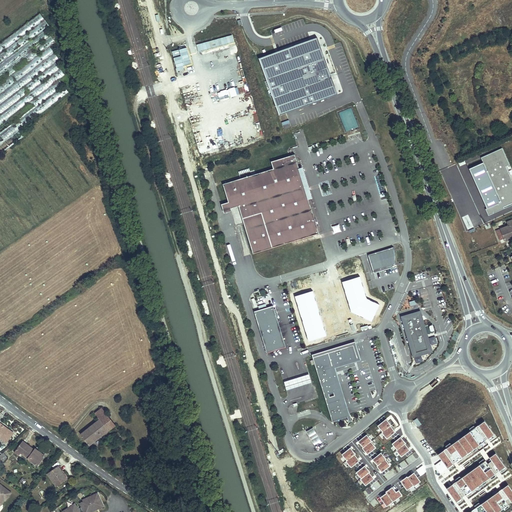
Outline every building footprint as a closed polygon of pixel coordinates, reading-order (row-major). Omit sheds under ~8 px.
[(38,13),(0,42),(0,153),(25,135),(21,129),(69,92),(59,79),(65,75),(60,68),(63,66),(49,47),(56,42),(46,29),(49,27),(38,13)] [(317,37),(259,58),(280,115),(338,94),(317,37)] [(350,108),(338,113),(346,131),(358,126),(350,108)] [(510,165),(503,148),(481,158),(484,163),(497,193),(495,194),(499,203),(488,208),(486,209),(489,216),(490,215),(494,214),(493,212),(511,204),(510,199),(511,197),(511,181),(506,167),(510,165)] [(253,254),(319,234),(309,199),(299,169),(295,155),(272,162),(274,169),(231,182),(239,206),(253,254)] [(497,193),(484,163),(470,169),(488,208),(499,203),(495,194),(497,193)] [(299,169),(309,199),(312,198),(303,168),(299,169)] [(223,211),(239,206),(231,182),(223,184),(228,202),(221,204),(223,211)] [(496,231),(500,240),(503,239),(504,242),(511,238),(511,219),(507,222),(508,226),(496,231)] [(339,224),(331,227),(333,234),(341,231),(339,224)] [(373,272),(395,265),(395,257),(394,247),(368,256),(373,272)] [(254,311),(267,353),(286,347),(273,306),(254,311)] [(430,351),(419,313),(416,314),(404,318),(406,325),(406,327),(410,338),(410,340),(415,355),(430,351)] [(361,360),(356,343),(356,341),(312,355),(313,357),(328,352),(348,417),(346,417),(348,423),(352,422),(350,414),(336,368),(361,360)] [(328,352),(313,357),(332,421),(346,417),(348,417),(328,352)] [(287,390),(312,382),(309,374),(284,382),(287,390)] [(108,402),(102,407),(106,413),(112,408),(108,402)] [(447,417),(455,419),(458,407),(450,405),(447,417)] [(106,413),(113,421),(116,425),(122,420),(112,408),(106,413)] [(101,416),(109,425),(113,421),(106,413),(101,416)] [(116,425),(113,421),(109,425),(101,416),(82,432),(92,445),(116,425)] [(387,438),(396,432),(387,421),(378,427),(387,438)] [(487,440),(494,435),(485,421),(437,453),(447,468),(488,441),(487,440)] [(8,429),(0,423),(0,437),(6,442),(13,433),(9,430),(9,431),(7,430),(8,429)] [(313,428),(306,431),(310,437),(316,433),(313,428)] [(366,435),(358,441),(367,453),(375,447),(366,435)] [(318,436),(311,440),(314,445),(321,441),(318,436)] [(401,457),(410,450),(401,437),(392,445),(401,457)] [(37,465),(41,460),(45,456),(36,449),(34,451),(32,450),(33,449),(32,449),(23,442),(15,452),(19,455),(20,452),(37,465)] [(342,453),(349,467),(359,462),(352,448),(342,453)] [(0,455),(0,459),(3,463),(8,458),(4,453),(0,455)] [(373,459),(382,472),(391,467),(382,453),(373,459)] [(474,469),(485,461),(479,453),(468,460),(470,462),(466,465),(467,468),(471,465),(474,469)] [(462,491),(465,495),(506,468),(497,454),(455,481),(456,482),(447,489),(456,502),(462,498),(458,494),(462,491)] [(68,480),(59,467),(47,475),(56,488),(68,480)] [(356,473),(365,485),(374,478),(365,467),(356,473)] [(414,472),(401,481),(407,490),(420,482),(414,472)] [(0,507),(5,501),(6,502),(13,493),(0,483),(0,507)] [(511,490),(509,485),(468,511),(498,511),(508,506),(505,500),(508,498),(511,503),(511,502),(511,490)] [(481,485),(473,490),(476,495),(484,491),(481,485)] [(402,496),(399,490),(395,493),(392,489),(380,496),(386,506),(402,496)] [(81,503),(84,511),(87,509),(88,511),(90,511),(97,509),(96,508),(103,505),(98,496),(94,498),(93,495),(83,500),(84,502),(81,503)]
